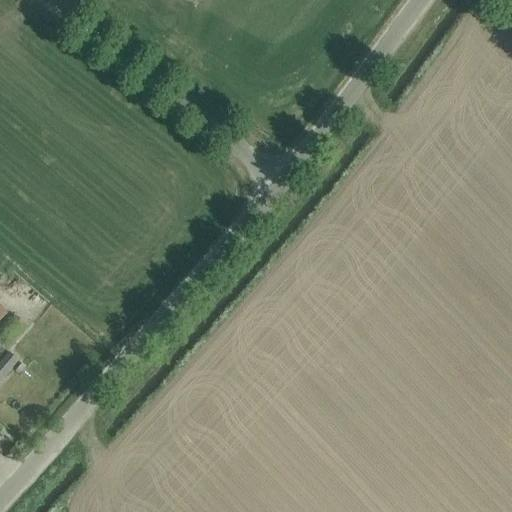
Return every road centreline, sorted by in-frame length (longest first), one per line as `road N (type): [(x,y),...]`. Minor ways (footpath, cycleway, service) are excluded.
road 1 (unclassified): [(0,505),(281,180)]
road 2 (unclassified): [(281,180),(52,0)]
road 3 (unclassified): [(281,180),(418,0)]
